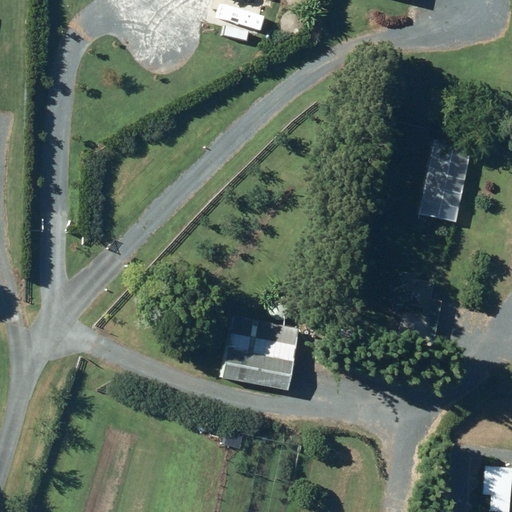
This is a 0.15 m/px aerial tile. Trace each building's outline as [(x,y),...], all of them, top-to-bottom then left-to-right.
[(443,63),(411,210),(447,218),(480,71),(443,63)] [(385,308),(396,310),(393,329),(423,335),(430,297),(422,296),(425,279),(410,277),(411,273),(393,270),(392,278),(388,277),(385,292),(387,293),(385,308)] [(297,293),(269,290),(267,317),(294,320),(297,293)] [(305,328),(234,315),(223,376),(294,389),(305,328)] [(511,493),(511,464),(485,463),(483,493),(492,493),(490,509),(511,511),(511,493)]
